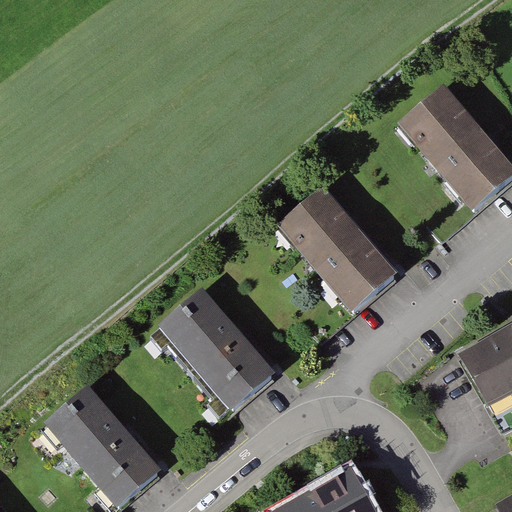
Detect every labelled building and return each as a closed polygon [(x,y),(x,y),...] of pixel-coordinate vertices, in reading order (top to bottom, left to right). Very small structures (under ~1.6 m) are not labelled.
[(472,221),(511,186),(511,175),(442,94),(397,132),(472,221)] [(353,326),(399,289),(324,197),(276,236),(279,239),(288,251),(291,248),(330,294),(325,297),(336,311),(339,309),(353,326)] [(224,421),(228,426),(274,389),(201,300),(157,337),(161,342),(156,345),(168,360),(172,356),(213,406),(207,412),(218,425),(224,421)] [(511,333),(455,367),(486,419),(511,404),(511,333)] [(108,511),(123,511),(159,483),(87,395),(42,432),(108,511)] [(373,511),(356,479),(293,511),(373,511)] [(511,511),(511,503),(495,511),(511,511)]
